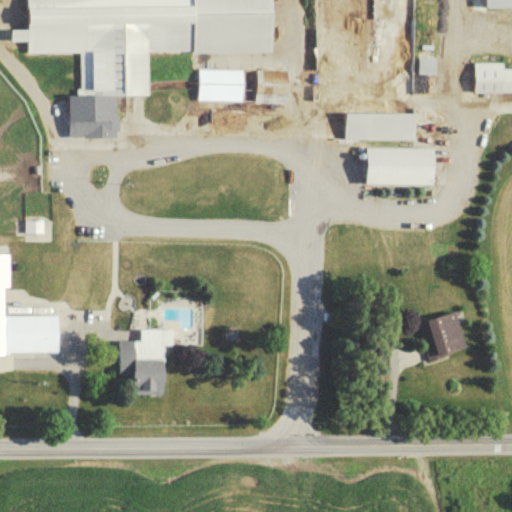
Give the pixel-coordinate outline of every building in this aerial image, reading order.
[(18,0),(19,41),(22,41),(22,59),(77,58),(77,101),(62,101),(62,143),(112,143),(112,101),(142,101),(142,58),(263,58),(262,0),(18,0)] [(410,55),(411,0),(371,0),(370,54),(410,55)] [(511,98),(511,74),(499,75),(499,68),(468,68),(468,98),(511,98)] [(282,108),(282,76),(193,75),(192,108),(282,108)] [(411,119),(338,119),(338,145),(411,145),(411,119)] [(426,190),(426,154),(356,154),(356,190),(426,190)] [(39,171),(22,171),(22,189),(39,189),(39,171)] [(0,358),(52,358),(52,321),(0,321),(0,290),(3,290),(2,260),(0,259),(0,358)] [(451,317),(418,325),(428,364),(461,355),(451,317)] [(112,346),(111,386),(119,386),(118,399),(157,401),(158,352),(167,352),(168,335),(135,334),(135,346),(112,346)]
